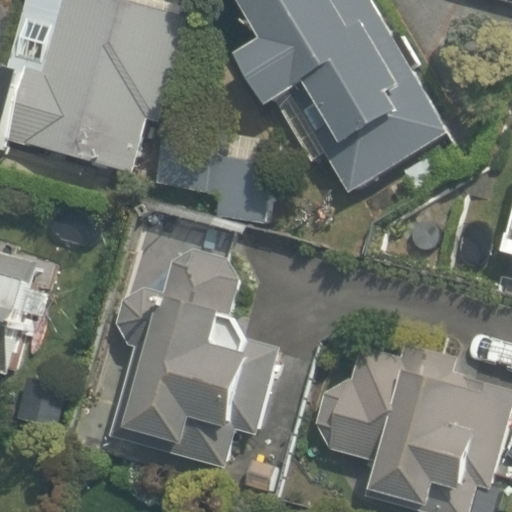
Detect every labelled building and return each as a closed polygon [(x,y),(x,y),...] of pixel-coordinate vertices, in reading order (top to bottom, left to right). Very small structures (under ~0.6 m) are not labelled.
[(171,126),(199,21),(191,19),(194,9),(158,0),(31,0),(14,66),(0,62),(0,151),(11,155),(15,141),(143,176),(158,122),(171,126)] [(459,136),(378,0),(242,0),(270,47),(252,58),(283,109),(286,107),(320,164),(334,156),(358,196),(459,136)] [(228,216),(275,224),(287,144),(202,131),(205,115),(181,111),(169,186),(231,195),(228,216)] [(447,154),(391,188),(406,213),(462,179),(447,154)] [(431,270),(438,247),(405,238),(399,261),(431,270)] [(0,371),(21,377),(51,265),(0,250),(0,371)] [(122,437),(237,469),(248,429),(269,435),(292,350),(259,341),(246,318),(242,317),(252,282),(240,261),(206,251),(184,262),(175,293),(156,288),(136,301),(130,325),(137,345),(147,349),(122,437)] [(377,497),(432,511),(481,511),(488,486),(503,491),(511,456),(511,387),(465,375),(470,356),(417,342),(413,357),(373,346),(364,378),(337,394),(328,425),(344,450),(387,462),(377,497)] [(38,431),(71,440),(76,421),(43,412),(38,431)] [(257,486),(280,492),(287,467),(263,461),(257,486)]
